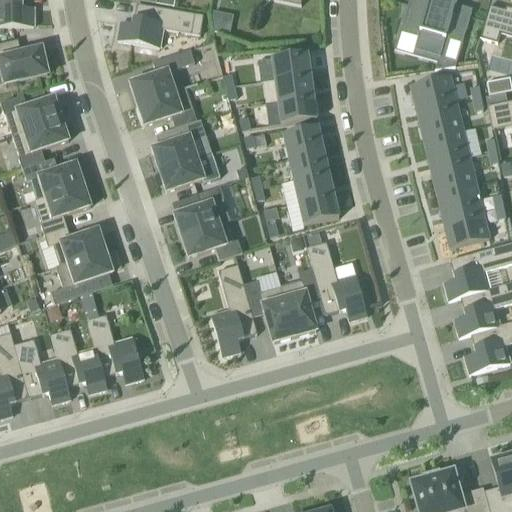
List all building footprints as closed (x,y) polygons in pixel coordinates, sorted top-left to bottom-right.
[(0,0),(0,30),(12,31),(33,31),(33,11),(21,12),(21,0),(0,0)] [(157,0),(156,6),(174,9),(175,0),(157,0)] [(409,0),(400,35),(417,40),(414,53),(438,60),(437,66),(434,73),(455,70),(472,12),(455,7),(457,0),(409,0)] [(200,39),(203,19),(136,8),(132,28),(121,26),(118,45),(141,48),(159,52),(162,33),(189,37),(200,39)] [(489,9),(479,41),(497,46),(500,37),(501,32),(511,35),(511,11),(505,9),(504,13),(502,21),(488,17),(490,9),(489,9)] [(46,72),(48,72),(45,58),(43,58),(41,52),(21,57),(18,43),(0,47),(0,74),(1,74),(4,87),(47,77),(46,72)] [(130,87),(137,108),(182,93),(182,92),(175,73),(194,67),(190,53),(152,66),(156,78),(130,87)] [(307,57),(271,62),(274,84),(310,79),(307,57)] [(231,78),(223,80),(226,92),(234,90),(231,78)] [(310,79),(274,84),(277,106),(313,101),(310,79)] [(450,79),(410,89),(416,117),(457,107),(450,79)] [(234,90),(226,92),(229,103),(237,101),(234,90)] [(478,90),(470,91),(473,103),(480,102),(478,90)] [(182,93),(137,108),(144,130),(171,121),(175,132),(197,125),(185,91),(182,92),(182,93)] [(12,139),(61,123),(54,102),(27,110),(23,99),(0,106),(4,119),(5,118),(12,139)] [(313,101),(277,106),(280,128),(317,123),(313,101)] [(480,102),(473,103),(475,115),(483,113),(480,102)] [(511,104),(487,109),(489,121),(492,133),(511,128),(511,104)] [(457,107),(416,117),(423,144),(463,134),(457,107)] [(247,121),(239,123),(242,135),(250,133),(247,121)] [(61,123),(12,139),(19,160),(18,161),(22,172),(45,165),(41,153),(68,144),(61,123)] [(152,153),(159,174),(196,162),(190,141),(201,138),(197,125),(175,132),(179,144),(161,150),(152,153)] [(318,131),(282,139),(288,162),(323,154),(318,131)] [(463,134),(423,144),(429,171),(470,161),(463,134)] [(264,137),(252,140),(255,151),(267,148),(264,137)] [(251,139),(244,141),(246,152),(255,151),(252,140),(251,139)] [(493,143),(486,144),(488,156),(496,155),(493,143)] [(323,154),(288,162),(293,184),(328,176),(323,154)] [(496,155),(488,156),(490,168),(498,166),(496,155)] [(470,161),(429,171),(436,197),(476,188),(470,161)] [(204,183),(196,162),(159,174),(166,196),(204,183)] [(31,182),(37,203),(38,204),(83,189),(76,167),(59,173),(49,177),(45,165),(22,172),(26,184),(31,182)] [(509,165),(501,167),(503,180),(511,178),(509,165)] [(245,171),(236,174),(239,184),(249,181),(245,171)] [(328,176),(293,184),(298,206),(333,198),(328,176)] [(257,180),(249,182),(252,194),(260,192),(257,180)] [(476,188),(436,197),(442,224),(483,215),(476,188)] [(90,210),(83,189),(38,204),(37,203),(34,204),(41,226),(40,227),(44,238),(67,231),(63,219),(90,210)] [(226,225),(226,226),(230,225),(223,203),(224,202),(220,191),(197,198),(201,210),(174,219),(181,240),(226,225)] [(260,192),(252,194),(255,205),(263,203),(260,192)] [(333,198),(298,206),(303,229),(339,221),(333,198)] [(500,198),(492,200),(495,211),(503,210),(500,198)] [(503,210),(495,211),(497,223),(505,222),(503,210)] [(276,211),(263,214),(265,223),(278,221),(276,211)] [(483,215),(442,224),(449,252),(489,242),(483,215)] [(233,245),(226,226),(226,225),(181,240),(188,261),(215,252),(219,264),(242,257),(238,243),(233,245)] [(274,227),(267,229),(270,241),(278,238),(274,227)] [(60,270),(105,255),(98,233),(71,242),(67,231),(44,238),(48,250),(53,249),(59,269),(60,270)] [(10,235),(1,239),(7,252),(16,248),(10,235)] [(319,237),(307,240),(310,251),(322,247),(319,237)] [(326,246),(306,252),(321,304),(325,319),(336,316),(345,313),(348,325),(367,320),(362,302),(355,279),(337,285),(326,246)] [(455,284),(443,287),(449,305),(460,302),(460,301),(489,293),(489,292),(484,275),(511,267),(511,246),(449,264),(455,284)] [(112,276),(105,255),(60,270),(59,269),(56,270),(63,292),(50,296),(55,308),(89,297),(85,285),(112,276)] [(229,315),(211,320),(222,360),(235,357),(240,355),(237,344),(257,338),(252,321),(243,289),(242,283),(238,269),(218,274),(229,315)] [(301,285),(281,291),(295,340),(316,334),(313,322),(308,307),(321,304),(312,272),(298,276),(301,285)] [(252,286),(243,289),(252,321),(265,318),(273,346),(295,340),(281,291),(278,291),(260,296),(258,290),(257,285),(252,286)] [(465,320),(454,324),(459,342),(470,339),(470,338),(499,330),(499,329),(494,312),(511,307),(511,285),(489,292),(489,293),(460,301),(460,302),(465,320)] [(27,305),(31,316),(40,312),(35,302),(27,305)] [(95,308),(83,311),(86,325),(99,321),(95,308)] [(59,310),(46,313),(50,326),(62,322),(59,310)] [(94,353),(95,353),(103,381),(104,381),(115,378),(122,376),(125,388),(144,383),(132,342),(114,347),(106,319),(99,321),(86,325),(94,353)] [(475,357),(464,360),(469,378),(510,367),(505,349),(511,346),(511,325),(499,329),(499,330),(470,338),(470,339),(475,357)] [(104,381),(103,381),(95,353),(94,353),(77,357),(70,333),(51,339),(57,363),(58,363),(66,392),(67,391),(67,392),(85,386),(89,398),(107,393),(104,381)] [(9,408),(13,407),(16,406),(29,402),(23,382),(14,349),(11,337),(0,339),(0,375),(1,379),(0,379),(0,422),(4,422),(12,419),(9,408)] [(34,343),(14,349),(23,382),(29,402),(42,398),(49,397),(52,408),(64,405),(70,403),(67,392),(67,391),(66,392),(58,363),(57,363),(40,368),(34,343)] [(511,509),(511,500),(511,499),(511,457),(510,458),(509,454),(494,459),(495,463),(491,464),(498,491),(484,495),(488,511),(505,511),(506,511),(511,509)] [(488,511),(484,495),(483,492),(467,496),(468,497),(460,499),(453,474),(438,479),(438,477),(425,481),(425,482),(411,486),(417,511),(488,511)]
